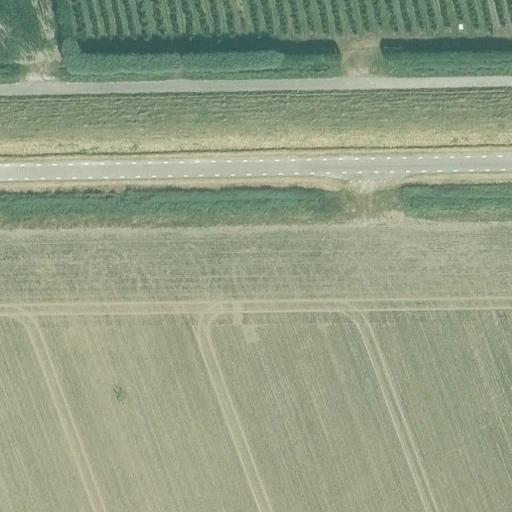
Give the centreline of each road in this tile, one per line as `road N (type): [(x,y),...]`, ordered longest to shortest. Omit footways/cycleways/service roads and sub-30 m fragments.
road 1 (unclassified): [(0,95),(511,85)]
road 2 (tertiary): [(511,166),(0,174)]
